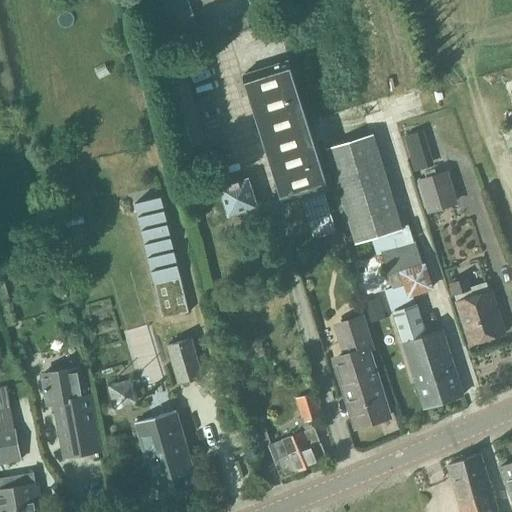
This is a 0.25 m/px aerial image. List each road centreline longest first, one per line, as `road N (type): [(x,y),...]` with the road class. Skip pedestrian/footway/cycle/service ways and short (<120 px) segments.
road 1 (tertiary): [(274,511),(511,414)]
road 2 (track): [(442,0),(511,190)]
